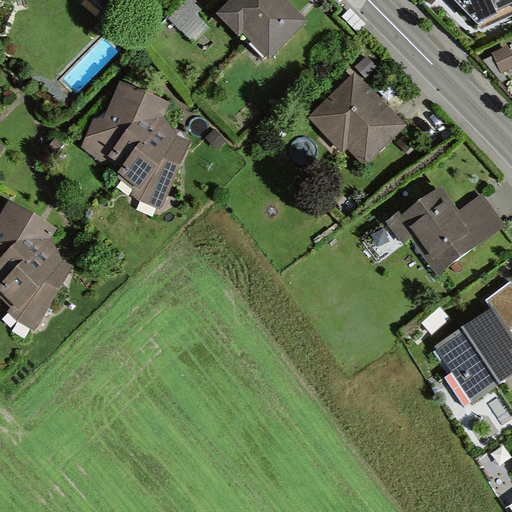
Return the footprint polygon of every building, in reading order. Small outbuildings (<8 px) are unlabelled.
[(204,10),(194,0),(185,0),(167,18),(181,32),(204,10)] [(308,21),(286,0),(229,0),(215,14),(240,39),(244,35),(269,60),(308,21)] [(511,0),(453,0),(479,23),(482,28),(511,15),(511,0)] [(511,53),(509,46),(491,54),(500,74),(511,68),(511,53)] [(348,151),(361,164),(404,123),(354,73),(307,118),(343,156),(348,151)] [(171,103),(119,81),(106,117),(95,117),(79,147),(119,174),(117,176),(133,188),(129,197),(161,207),(192,140),(181,137),(165,118),(171,103)] [(434,275),(504,225),(482,195),(459,211),(442,187),(401,216),(399,212),(386,222),(402,245),(409,240),(434,275)] [(59,229),(8,201),(0,215),(0,297),(12,308),(8,315),(36,328),(72,267),(65,262),(53,240),(59,229)] [(493,307),(511,335),(511,281),(487,298),(493,307)] [(473,402),(511,375),(511,335),(493,307),(435,346),(473,402)]
